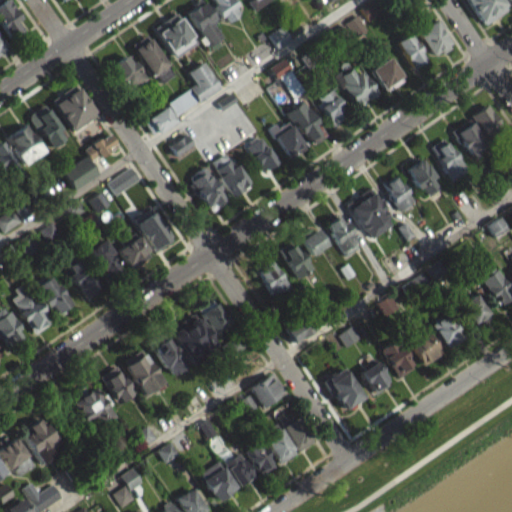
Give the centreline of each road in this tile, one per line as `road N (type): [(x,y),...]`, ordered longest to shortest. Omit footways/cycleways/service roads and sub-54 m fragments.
road 1 (secondary): [(0,396),(511,47)]
road 2 (residential): [(352,458),(37,0)]
road 3 (residential): [(511,348),(272,511)]
road 4 (secondary): [(132,0),(0,90)]
